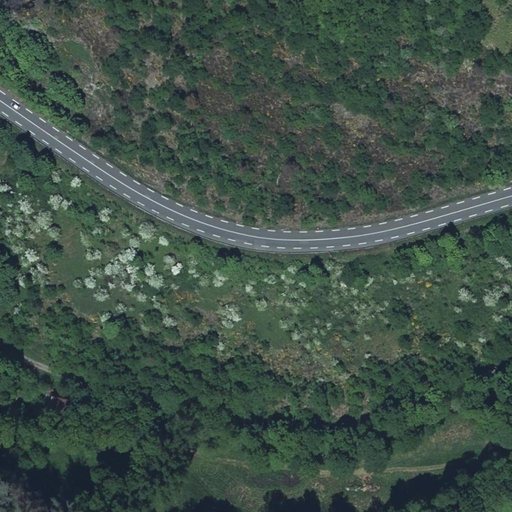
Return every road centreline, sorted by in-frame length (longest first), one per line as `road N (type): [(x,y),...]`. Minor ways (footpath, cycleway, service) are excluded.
road 1 (primary): [(0,100),(165,206),(258,237),(385,231),(511,195)]
road 2 (residential): [(0,346),(170,412),(327,431),(511,368)]
